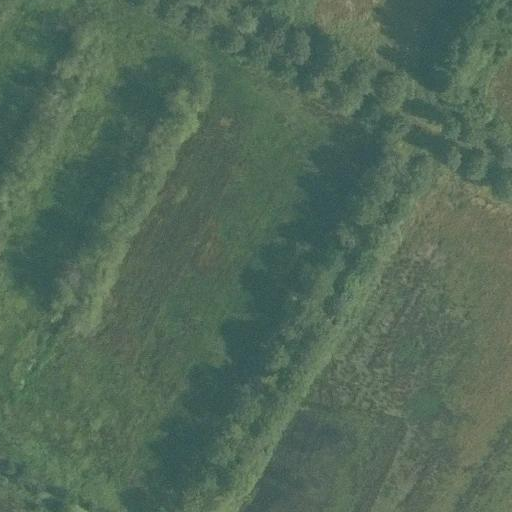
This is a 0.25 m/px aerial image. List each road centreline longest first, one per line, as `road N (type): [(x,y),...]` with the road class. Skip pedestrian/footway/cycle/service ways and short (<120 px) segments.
road 1 (track): [(190,511),(411,133),(425,137)]
road 2 (track): [(176,0),(425,137)]
